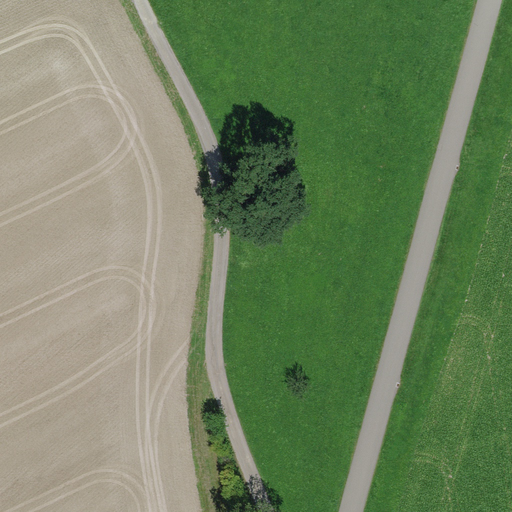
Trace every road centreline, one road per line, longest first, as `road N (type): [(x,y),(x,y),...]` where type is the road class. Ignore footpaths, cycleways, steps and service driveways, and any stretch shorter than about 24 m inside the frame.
road 1 (track): [(171,0),(240,136),(217,407),(263,511)]
road 2 (unclassified): [(347,511),(504,0)]
